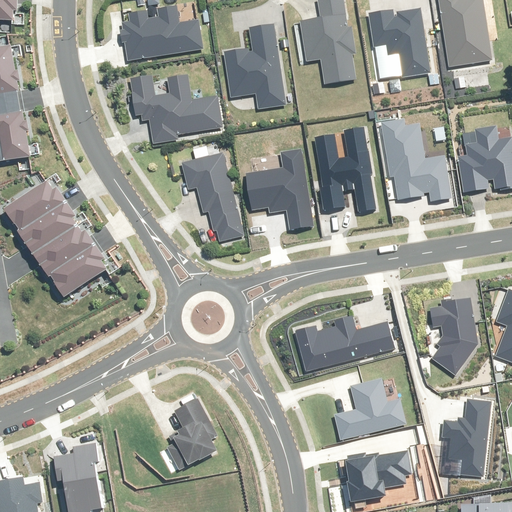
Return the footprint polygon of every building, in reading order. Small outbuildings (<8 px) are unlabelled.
[(0,0),(0,18),(14,20),(15,8),(19,8),(19,0),(0,0)] [(346,31),(341,0),(328,0),(314,2),(317,22),(300,24),(306,64),(321,62),(324,85),(354,80),(350,55),(353,55),(349,30),(346,31)] [(437,0),(451,69),(493,61),(480,0),(437,0)] [(124,45),(128,44),(131,63),(204,51),(200,22),(181,25),(178,7),(160,10),(161,19),(149,21),(148,12),(134,14),(135,23),(125,25),(126,33),(123,34),(124,45)] [(392,13),(366,17),(376,82),(429,74),(420,13),(392,17),(392,13)] [(289,109),(278,27),(249,31),(252,52),(223,56),(230,103),(255,99),(257,114),(289,109)] [(0,158),(30,153),(8,40),(0,41),(0,158)] [(154,77),(132,81),(138,120),(143,119),(144,123),(150,122),(154,146),(180,142),(180,137),(224,130),(219,97),(193,101),(189,77),(170,80),(173,95),(157,97),(154,77)] [(401,123),(378,126),(386,179),(393,177),(397,200),(430,195),(431,202),(451,199),(444,159),(422,162),(417,127),(402,129),(401,123)] [(495,130),(462,136),(465,158),(455,159),(462,199),(511,190),(511,139),(497,142),(495,130)] [(332,136),(312,139),(323,211),(343,208),(341,193),(354,191),(357,213),(375,210),(362,131),(345,134),(349,161),(337,163),(332,136)] [(282,170),(245,176),(251,212),(269,209),(270,215),(286,213),(289,232),(314,228),(302,151),(279,155),(282,170)] [(214,237),(219,236),(221,246),(246,240),(225,154),(183,164),(190,192),(197,190),(203,216),(208,215),(214,237)] [(103,275),(44,182),(1,210),(60,303),(103,275)] [(496,358),(511,364),(511,295),(507,293),(495,323),(508,328),(496,358)] [(478,348),(469,301),(435,307),(436,311),(428,312),(432,330),(439,329),(441,338),(427,357),(455,375),(478,348)] [(293,333),(302,371),(396,349),(390,325),(355,333),(352,320),(333,324),(335,329),(315,334),(313,328),(293,333)] [(355,411),(333,416),(339,441),(406,426),(400,402),(386,405),(381,383),(350,390),(355,411)] [(179,448),(164,456),(174,476),(220,451),(207,427),(212,425),(199,401),(178,413),(187,430),(183,432),(173,437),(179,448)] [(482,477),(490,404),(467,401),(464,425),(442,422),(440,440),(448,441),(445,473),(482,477)] [(69,458),(52,461),(60,511),(102,511),(91,445),(68,449),(69,458)] [(406,452),(340,462),(346,502),(381,497),(379,487),(405,483),(404,475),(409,474),(406,452)] [(21,481),(0,484),(0,511),(36,511),(35,503),(40,502),(37,485),(22,487),(21,481)]
